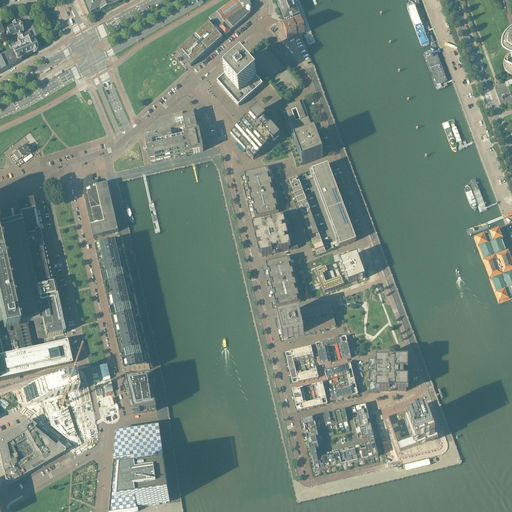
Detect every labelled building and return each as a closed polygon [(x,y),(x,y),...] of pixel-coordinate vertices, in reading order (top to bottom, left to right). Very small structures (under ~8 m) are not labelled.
[(84,0),(91,14),(100,10),(101,11),(104,10),(110,7),(113,6),(120,3),(119,2),(122,0),(84,0)] [(225,37),(240,23),(250,14),(250,13),(251,12),(252,10),(251,8),(251,7),(247,0),(234,0),(217,12),(209,18),(212,22),(209,24),(177,52),(191,67),(223,39),(222,38),(225,36),(225,37)] [(298,16),(291,0),(276,0),(285,21),(290,19),(292,18),(298,16)] [(23,32),(22,30),(24,29),(25,30),(25,29),(26,27),(25,27),(25,25),(25,24),(24,24),(22,23),(20,24),(19,22),(18,23),(19,23),(17,24),(16,22),(17,21),(16,21),(12,23),(12,24),(12,23),(13,25),(10,26),(10,27),(7,28),(7,27),(7,28),(4,29),(3,27),(0,28),(3,35),(6,41),(8,40),(8,39),(11,38),(11,37),(14,36),(14,37),(14,36),(16,35),(16,36),(17,35),(18,37),(24,35),(24,36),(25,36),(26,38),(25,38),(26,41),(31,39),(28,32),(24,34),(23,32)] [(295,24),(293,25),(283,28),(287,40),(297,36),(299,35),(305,33),(300,22),(295,24)] [(26,41),(25,38),(26,38),(25,36),(24,36),(24,35),(18,37),(17,38),(17,39),(17,40),(18,41),(18,42),(19,42),(20,42),(20,44),(12,47),(11,46),(12,45),(13,43),(12,41),(10,40),(8,40),(6,41),(9,47),(11,51),(12,53),(16,63),(21,61),(20,59),(23,57),(24,58),(24,57),(28,55),(28,56),(28,55),(32,54),(33,54),(32,53),(36,52),(37,52),(33,43),(33,42),(33,40),(32,40),(31,39),(26,41)] [(429,71),(440,67),(435,52),(434,50),(423,54),(429,71)] [(16,63),(12,53),(5,56),(10,68),(17,63),(16,63)] [(501,63),(500,66),(499,70),(499,74),(500,75),(501,77),(503,78),(507,80),(510,82),(511,81),(511,53),(511,54),(508,56),(504,60),(501,63)] [(0,58),(0,59),(5,70),(10,68),(5,56),(0,58)] [(235,104),(236,104),(238,107),(263,86),(256,78),(241,61),(227,74),(224,77),(217,82),(217,83),(235,104)] [(437,90),(448,86),(446,83),(440,67),(429,71),(437,90)] [(281,110),(294,144),(302,166),(323,158),(315,136),(308,119),(302,102),(281,110)] [(280,139),(264,121),(266,120),(258,111),(256,112),(231,135),(239,144),(235,147),(242,154),(245,151),(253,160),(272,144),(273,145),(280,139)] [(199,132),(195,118),(194,118),(193,116),(183,118),(183,117),(182,118),(182,116),(167,119),(165,120),(162,121),(161,122),(159,123),(157,125),(144,136),(146,145),(152,144),(173,139),(171,132),(185,129),(187,135),(199,132)] [(199,132),(187,135),(185,136),(186,140),(153,148),(152,144),(146,145),(147,149),(151,164),(203,152),(199,132)] [(29,141),(34,148),(39,145),(33,138),(29,141)] [(29,153),(26,149),(25,147),(24,147),(23,145),(16,151),(17,152),(12,155),(17,161),(21,158),(22,159),(29,153)] [(356,242),(328,166),(326,167),(311,172),(312,177),(318,175),(325,194),(321,195),(323,201),(327,200),(342,241),(337,243),(339,248),(356,242)] [(272,169),(244,175),(240,176),(251,220),(282,212),(272,169)] [(118,232),(112,203),(107,184),(100,186),(98,181),(93,182),(92,175),(91,176),(90,176),(89,176),(88,177),(87,177),(86,178),(86,179),(85,179),(84,180),(84,181),(83,182),(83,183),(82,184),(82,186),(82,187),(82,188),(82,189),(82,190),(93,238),(118,232)] [(299,183),(297,177),(289,181),(291,186),(299,183)] [(301,188),(299,183),(291,186),(293,191),(301,188)] [(303,193),(301,188),(293,191),(295,196),(303,193)] [(306,202),(305,197),(296,200),(298,205),(306,202)] [(19,220),(0,224),(0,245),(4,262),(4,264),(5,268),(6,273),(6,275),(7,278),(16,319),(18,326),(16,326),(3,329),(0,329),(0,343),(3,357),(33,351),(27,324),(33,323),(37,340),(45,338),(46,338),(49,338),(54,336),(60,335),(61,335),(63,334),(64,334),(64,333),(62,324),(53,282),(51,283),(32,201),(23,203),(19,204),(16,204),(19,220)] [(308,207),(306,202),(298,205),(300,210),(308,207)] [(313,221),(312,216),(303,219),(305,224),(313,221)] [(298,249),(291,218),(254,227),(262,258),(298,249)] [(315,226),(313,221),(305,224),(307,229),(315,226)] [(511,299),(511,263),(511,262),(499,229),(474,238),(499,305),(511,299)] [(321,240),(319,235),(310,239),(312,243),(321,240)] [(150,370),(121,243),(96,248),(111,313),(110,313),(112,321),(122,360),(121,360),(125,373),(150,370)] [(0,329),(3,329),(16,326),(18,326),(16,319),(7,278),(6,275),(6,273),(5,268),(4,264),(4,262),(0,245),(0,329)] [(357,256),(315,272),(325,293),(366,278),(357,256)] [(293,258),(266,265),(262,266),(272,309),(293,304),(304,302),(293,258)] [(336,328),(330,306),(296,315),(277,319),(282,341),(320,332),(336,328)] [(358,395),(350,365),(352,365),(351,361),(347,363),(346,360),(351,359),(346,338),(316,345),(317,350),(315,350),(315,348),(285,355),(292,385),(290,385),(291,388),(296,387),(296,390),(292,391),(297,412),(327,405),(326,400),(327,400),(328,402),(330,402),(358,395)] [(0,358),(0,381),(17,378),(19,378),(24,376),(71,366),(66,344),(48,348),(40,349),(33,351),(3,357),(0,358)] [(404,380),(404,373),(406,373),(406,360),(395,361),(395,362),(392,362),(389,362),(389,361),(368,361),(368,392),(389,392),(389,391),(395,391),(395,392),(406,392),(406,380),(404,380)] [(27,391),(22,393),(26,407),(45,422),(47,425),(62,437),(74,446),(77,445),(78,446),(86,442),(83,431),(72,379),(72,377),(68,379),(60,381),(27,391)] [(157,411),(153,391),(152,380),(127,384),(134,415),(157,411)] [(0,400),(0,405),(6,409),(9,404),(1,399),(0,400)] [(427,405),(393,418),(405,450),(421,444),(422,447),(443,439),(433,413),(431,414),(427,405)] [(365,406),(350,409),(352,415),(357,414),(367,411),(365,406)] [(345,411),(339,412),(342,424),(347,422),(345,411)] [(339,412),(334,413),(337,425),(342,424),(339,412)] [(334,413),(329,415),(331,426),(337,425),(334,413)] [(329,415),(323,416),(326,428),(331,426),(329,415)] [(302,421),(304,426),(319,423),(317,417),(302,421)] [(24,424),(23,425),(21,426),(18,428),(16,429),(11,432),(8,433),(5,434),(3,435),(0,437),(0,436),(0,461),(3,475),(4,480),(5,484),(7,485),(10,484),(12,484),(13,484),(16,482),(15,482),(63,454),(63,455),(66,453),(28,421),(28,422),(27,421),(24,424)] [(320,428),(319,423),(304,426),(305,431),(320,428)] [(356,429),(355,429),(357,435),(360,434),(372,431),(370,426),(360,428),(356,429)] [(111,488),(109,511),(137,511),(138,511),(138,508),(160,505),(170,504),(165,468),(161,442),(159,427),(137,430),(116,433),(113,463),(112,482),(111,488)] [(321,433),(320,428),(305,431),(306,436),(321,433)] [(322,437),(321,433),(306,436),(307,441),(322,437)] [(323,443),(322,437),(307,441),(308,446),(323,443)] [(367,438),(368,444),(369,444),(373,459),(378,458),(373,437),(367,438)] [(325,448),(323,443),(308,446),(310,452),(315,450),(315,451),(325,448)] [(369,444),(368,444),(365,445),(368,460),(373,459),(369,444)] [(368,460),(365,445),(359,446),(363,461),(368,460)] [(363,461),(359,446),(354,447),(357,462),(363,461)] [(357,462),(354,447),(348,449),(352,464),(357,462)] [(352,464),(348,449),(343,450),(346,465),(352,464)] [(317,456),(315,451),(315,450),(310,452),(315,473),(320,471),(317,462),(316,457),(317,457),(317,456)] [(346,465),(343,450),(337,451),(341,466),(346,465)] [(341,466),(337,451),(332,453),(335,468),(341,466)] [(335,468),(332,453),(326,454),(330,469),(335,468)] [(330,469),(326,454),(321,455),(322,461),(324,470),(330,469)]
